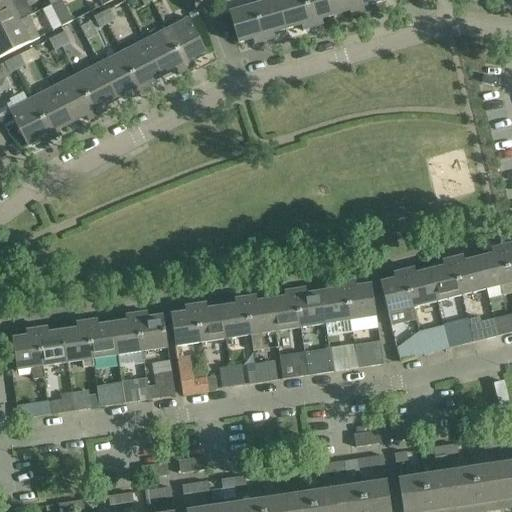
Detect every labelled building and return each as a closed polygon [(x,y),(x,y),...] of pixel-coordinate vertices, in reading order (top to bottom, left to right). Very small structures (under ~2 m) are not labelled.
[(10,0),(0,5),(0,31),(19,22),(8,1),(11,0),(10,0)] [(64,5),(62,0),(50,6),(61,27),(72,22),(64,5)] [(287,30),(277,0),(276,0),(254,7),(264,43),(275,40),(273,34),(287,30)] [(277,0),(287,30),(301,26),(302,32),(312,29),(303,0),(277,0)] [(303,0),(312,29),(323,25),(322,20),(335,16),(329,0),(303,0)] [(360,15),(356,0),(329,0),(335,16),(349,12),(351,18),(360,15)] [(383,2),(382,0),(356,0),(360,15),(372,11),(370,6),(383,2)] [(254,46),(264,43),(254,7),(229,14),(238,44),(252,40),(254,46)] [(101,14),(107,25),(115,21),(109,10),(101,14)] [(99,29),(107,25),(101,14),(94,18),(99,29)] [(28,18),(20,22),(19,22),(0,31),(0,59),(39,39),(28,18)] [(166,31),(187,71),(196,67),(193,62),(207,55),(189,19),(166,31)] [(90,23),(80,28),(85,37),(95,31),(90,23)] [(187,71),(166,31),(144,42),(162,78),(175,71),(178,76),(187,71)] [(64,33),(56,37),(62,48),(70,44),(64,33)] [(62,48),(56,37),(49,41),(54,52),(62,48)] [(162,78),(144,42),(121,54),(142,94),(151,90),(148,85),(162,78)] [(142,94),(121,54),(99,65),(117,101),(130,94),(133,99),(142,94)] [(11,60),(17,71),(25,67),(19,56),(11,60)] [(17,71),(11,60),(4,64),(9,75),(17,71)] [(99,65),(76,77),(97,117),(106,113),(104,108),(117,101),(99,65)] [(97,117),(76,77),(54,88),(72,124),(86,117),(88,122),(97,117)] [(72,124),(54,88),(31,100),(52,140),(61,136),(59,131),(72,124)] [(52,140),(31,100),(8,111),(27,147),(41,140),(43,145),(52,140)] [(511,245),(501,248),(511,284),(511,283),(511,245)] [(511,289),(511,284),(501,248),(491,250),(492,256),(478,259),(486,290),(500,287),(503,296),(511,294),(511,289)] [(453,260),(462,296),(486,290),(478,259),(465,263),(463,257),(453,260)] [(437,303),(462,296),(453,260),(442,263),(443,268),(430,272),(437,303)] [(413,309),(437,303),(430,272),(415,275),(414,270),(404,272),(413,309)] [(413,309),(404,272),(393,275),(394,280),(380,284),(391,327),(416,321),(413,309)] [(345,284),(351,321),(376,317),(374,306),(371,286),(356,288),(355,283),(345,284)] [(321,294),(324,312),(326,325),(351,321),(345,284),(334,286),(335,291),(321,294)] [(326,325),(324,312),(321,294),(306,296),(306,290),(295,292),(301,329),(326,325)] [(276,333),(301,329),(295,292),(284,293),(285,299),(271,301),(274,318),(276,333)] [(276,333),(274,318),(271,301),(257,303),(256,298),(245,299),(251,336),(253,352),(263,350),(261,335),(276,333)] [(221,309),(226,340),(251,336),(245,299),(234,301),(235,306),(221,309)] [(195,307),(200,339),(201,344),(226,340),(221,309),(207,311),(206,305),(195,307)] [(201,344),(200,339),(195,307),(185,308),(186,314),(171,316),(175,348),(201,344)] [(137,316),(142,353),(168,349),(166,337),(163,317),(148,320),(147,314),(137,316)] [(113,325),(117,356),(142,353),(137,316),(126,317),(127,323),(113,325)] [(474,344),(485,341),(479,317),(468,320),(474,344)] [(468,320),(443,326),(449,350),(474,344),(468,320)] [(92,360),(117,356),(113,325),(98,327),(97,322),(87,323),(92,360)] [(77,330),(63,332),(67,364),(82,362),(83,369),(93,367),(92,360),(87,323),(76,325),(77,330)] [(420,336),(425,356),(449,350),(443,326),(419,332),(420,336)] [(42,368),(67,364),(63,332),(48,335),(47,329),(37,331),(42,368)] [(42,368),(37,331),(26,332),(27,338),(12,340),(17,371),(31,369),(33,381),(44,379),(42,368)] [(399,362),(425,356),(420,336),(410,338),(412,346),(396,350),(399,362)] [(380,342),(354,346),(356,358),(358,369),(383,365),(380,342)] [(354,346),(329,350),(333,373),(358,369),(356,358),(354,346)] [(333,373),(329,350),(304,354),(308,377),(316,375),(333,373)] [(299,378),(308,377),(304,354),(279,357),(283,381),(299,378)] [(277,381),(274,363),(255,365),(256,372),(258,384),(277,381)] [(256,372),(255,365),(247,367),(249,386),(258,384),(256,372)] [(242,367),(230,369),(233,388),(245,386),(242,367)] [(221,390),(233,388),(230,369),(218,371),(221,390)] [(155,386),(147,388),(149,401),(175,397),(171,373),(154,376),(155,386)] [(196,394),(193,375),(180,377),(183,396),(196,394)] [(208,392),(217,390),(215,378),(206,379),(208,392)] [(206,379),(198,380),(200,393),(208,392),(206,379)] [(141,402),(149,401),(147,388),(146,382),(138,383),(141,402)] [(509,406),(503,382),(494,385),(500,408),(509,406)] [(122,385),(96,388),(97,395),(100,408),(125,405),(122,385)] [(75,412),(100,408),(97,395),(73,399),(75,412)] [(73,399),(48,402),(50,416),(75,412),(73,399)] [(18,421),(50,416),(48,402),(16,407),(18,421)] [(409,441),(418,439),(416,427),(407,429),(409,441)] [(407,429),(399,430),(401,442),(409,441),(407,429)] [(401,442),(399,430),(390,431),(392,443),(401,442)] [(372,446),(381,445),(379,433),(371,434),(372,446)] [(371,434),(362,435),(364,447),(372,446),(371,434)] [(362,435),(354,437),(355,449),(364,447),(362,435)] [(496,449),(508,447),(506,438),(494,440),(496,449)] [(494,440),(483,442),(484,450),(496,449),(494,440)] [(446,456),(458,454),(456,445),(445,447),(446,456)] [(445,447),(433,449),(434,458),(446,456),(445,447)] [(407,462),(406,453),(394,455),(395,464),(407,462)] [(371,458),(372,467),(384,465),(383,457),(371,458)] [(372,467),(371,458),(357,460),(359,469),(372,467)] [(197,472),(205,471),(204,459),(195,460),(197,472)] [(195,460),(187,462),(189,473),(197,472),(195,460)] [(187,462),(178,463),(180,475),(189,473),(187,462)] [(332,464),(334,473),(345,471),(344,462),(332,464)] [(334,473),(332,464),(321,466),(322,475),(334,473)] [(511,464),(498,466),(505,510),(511,509),(511,464)] [(160,478),(168,476),(167,465),(158,466),(160,478)] [(158,466),(150,467),(151,479),(160,478),(158,466)] [(498,466),(449,474),(454,511),(495,511),(505,510),(498,466)] [(150,467),(141,468),(143,480),(151,479),(150,467)] [(282,472),(284,480),(296,479),(294,470),(282,472)] [(284,480),(282,472),(271,473),(272,482),(284,480)] [(454,511),(449,474),(398,481),(402,511),(454,511)] [(233,479),(234,488),(246,486),(244,477),(233,479)] [(234,488),(233,479),(221,481),(222,490),(234,488)] [(209,492),(208,483),(194,485),(195,494),(209,492)] [(390,511),(387,483),(336,491),(339,511),(390,511)] [(195,494),(194,485),(182,487),(183,495),(195,494)] [(170,488),(159,490),(160,499),(172,497),(170,488)] [(145,492),(146,501),(160,499),(159,490),(145,492)] [(286,498),(288,511),(339,511),(336,491),(286,498)] [(121,505),(133,503),(132,494),(120,496),(121,505)] [(120,496),(108,498),(110,507),(121,505),(120,496)] [(237,506),(237,511),(288,511),(286,498),(237,506)] [(82,502),(70,504),(71,511),(73,511),(83,510),(82,502)]
